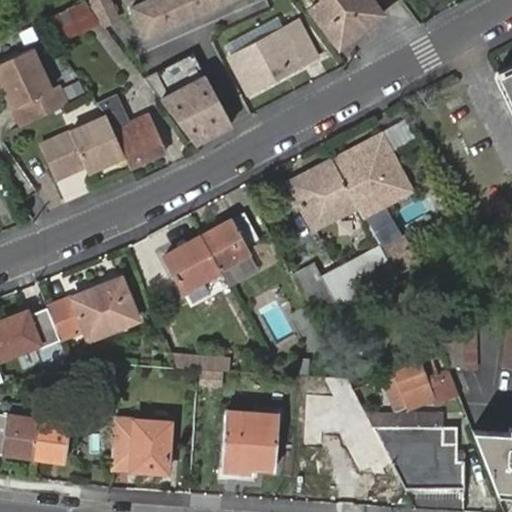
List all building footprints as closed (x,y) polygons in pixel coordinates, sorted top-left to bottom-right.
[(114,0),(86,0),(84,1),(100,21),(105,27),(123,20),(114,0)] [(143,0),(131,6),(146,38),(232,0),(143,0)] [(338,47),(381,14),(371,0),(320,0),(309,9),(338,47)] [(100,21),(84,1),(51,16),(62,39),(100,21)] [(62,39),(51,16),(39,22),(54,43),(62,39)] [(225,49),(229,57),(284,27),(280,19),(225,49)] [(284,27),(229,57),(248,92),(279,76),(275,68),(279,66),(283,73),(317,56),(298,20),(284,27)] [(29,121),(68,104),(59,84),(51,87),(32,46),(0,61),(0,82),(12,108),(21,103),(29,121)] [(275,68),(279,76),(283,73),(279,66),(275,68)] [(511,80),(511,70),(501,76),(505,84),(511,80)] [(208,73),(162,97),(197,144),(235,124),(208,73)] [(84,90),(78,79),(65,86),(70,97),(84,90)] [(106,114),(106,116),(115,133),(115,132),(131,168),(165,153),(149,115),(128,124),(115,96),(99,104),(106,114)] [(21,103),(12,108),(20,126),(29,121),(21,103)] [(86,172),(124,155),(115,133),(106,116),(40,146),(55,179),(84,166),(86,172)] [(353,150),(332,161),(356,205),(399,183),(395,176),(412,166),(397,138),(379,147),(357,159),(353,150)] [(375,139),(353,150),(357,159),(379,147),(375,139)] [(356,205),(332,161),(289,185),(315,229),(356,205)] [(232,218),(201,235),(219,268),(250,252),(247,246),(259,239),(244,211),(232,218)] [(397,277),(420,264),(393,218),(371,230),(379,246),(397,277)] [(183,290),(220,270),(219,268),(201,235),(165,256),(183,290)] [(321,299),(328,313),(397,277),(379,246),(322,277),(315,263),(292,276),(306,301),(314,296),(317,301),(321,299)] [(47,307),(60,338),(84,328),(88,339),(138,319),(121,278),(72,298),(47,307)] [(0,381),(3,381),(0,374),(0,360),(60,338),(47,307),(28,314),(26,310),(0,321),(0,381)] [(511,318),(511,319),(507,318),(502,358),(511,359),(511,318)] [(474,319),(429,319),(443,354),(446,362),(446,363),(474,362),(474,319)] [(178,368),(199,369),(233,371),(234,358),(172,354),(178,368)] [(446,362),(443,354),(430,358),(418,363),(397,372),(383,377),(396,412),(409,406),(432,398),(434,404),(458,395),(449,370),(438,374),(435,366),(446,362)] [(309,359),(295,358),(294,372),(308,373),(309,359)] [(85,397),(115,399),(117,364),(86,368),(85,397)] [(274,469),(278,419),(256,417),(256,411),(226,408),(221,470),(220,474),(240,476),(240,471),(252,472),(252,467),(274,469)] [(2,451),(34,456),(39,419),(7,414),(2,451)] [(398,416),(367,416),(405,488),(464,487),(464,453),(457,453),(457,426),(398,426),(398,416)] [(114,418),(111,468),(131,470),(167,471),(171,421),(135,419),(114,418)] [(39,419),(34,456),(66,460),(70,423),(39,419)] [(511,427),(509,427),(509,432),(472,430),(494,486),(498,495),(511,495),(511,427)] [(405,488),(415,508),(464,511),(464,487),(405,488)]
